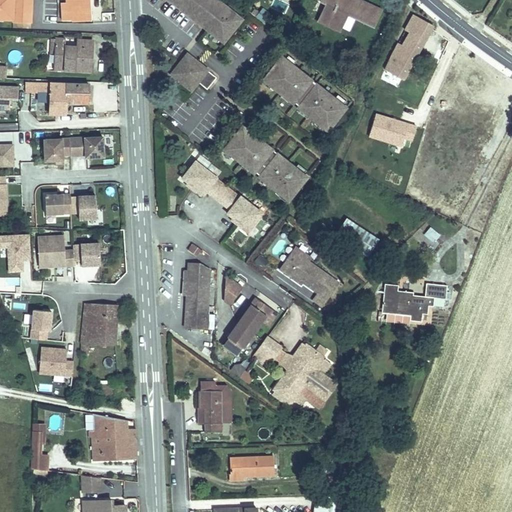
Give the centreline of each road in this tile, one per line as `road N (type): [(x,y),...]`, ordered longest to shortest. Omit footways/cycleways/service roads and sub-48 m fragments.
road 1 (secondary): [(157,511),(138,171)]
road 2 (secondary): [(138,171),(130,0)]
road 3 (unknown): [(150,401),(0,378)]
